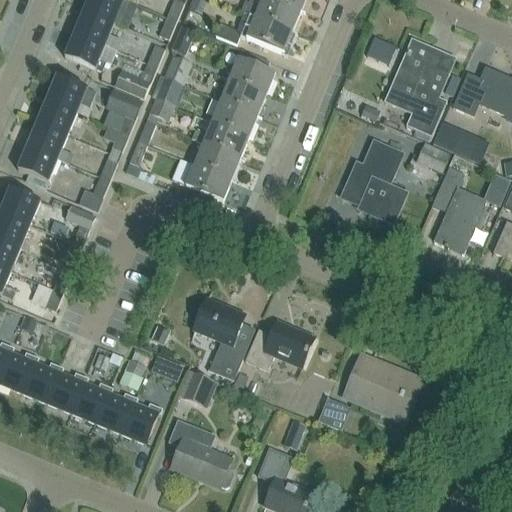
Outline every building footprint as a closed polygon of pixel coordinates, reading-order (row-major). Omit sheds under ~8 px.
[(122,0),(89,0),(84,13),(115,26),(125,4),(125,2),(122,0)] [(122,0),(125,2),(125,4),(136,8),(139,0),(122,0)] [(293,35),(302,14),(267,0),(263,0),(260,11),(245,5),(241,15),(248,18),(293,35)] [(267,0),(302,14),(307,0),(267,0)] [(173,3),(165,22),(176,26),(184,8),(173,3)] [(75,37),(105,50),(115,26),(84,13),(75,37)] [(237,34),(220,28),(215,40),(236,48),(240,39),(284,57),(293,35),(248,18),(244,28),(240,27),(237,34)] [(169,44),(176,26),(165,22),(158,40),(169,44)] [(181,31),(172,53),(174,59),(172,62),(182,66),(194,36),(181,31)] [(105,50),(75,37),(65,61),(102,76),(106,66),(111,68),(116,55),(105,50)] [(439,102),(449,77),(436,71),(442,57),(412,43),(386,105),(412,116),(406,130),(432,141),(447,105),(439,102)] [(154,50),(147,67),(158,71),(165,54),(154,50)] [(223,81),(229,84),(267,99),(276,77),(266,74),(270,65),(242,54),(233,74),(227,71),(223,81)] [(164,84),(173,87),(182,91),(191,69),(182,66),(172,62),(164,84)] [(124,74),(117,89),(146,101),(158,71),(147,67),(141,81),(124,74)] [(511,117),(511,82),(485,71),(480,83),(468,78),(453,111),(474,120),(479,108),(508,120),(510,117),(511,117)] [(49,99),(79,112),(77,117),(87,122),(92,111),(82,107),(88,92),(57,79),(49,99)] [(173,87),(164,84),(156,103),(165,107),(173,87)] [(221,106),(258,120),(267,99),(229,84),(225,95),(218,93),(214,103),(221,106)] [(136,120),(143,105),(113,92),(104,112),(125,121),(120,133),(129,137),(136,120)] [(70,134),(77,117),(79,112),(49,99),(39,121),(70,134)] [(156,103),(147,124),(156,128),(159,122),(169,126),(175,111),(165,107),(156,103)] [(258,120),(221,106),(212,127),(249,142),(258,120)] [(374,124),(378,115),(365,109),(361,118),(374,124)] [(70,134),(39,121),(28,149),(59,162),(70,167),(74,158),(62,153),(70,134)] [(148,149),(156,128),(147,124),(138,145),(148,149)] [(192,143),(203,148),(204,147),(241,163),(249,142),(212,127),(207,138),(196,133),(192,143)] [(121,156),(129,137),(120,133),(112,153),(121,156)] [(461,134),(452,156),(480,168),(490,146),(461,134)] [(139,171),(148,149),(138,145),(130,167),(139,171)] [(357,167),(342,201),(371,214),(370,218),(393,228),(407,197),(389,189),(403,158),(374,145),(363,170),(357,167)] [(241,163),(204,147),(203,148),(195,168),(232,184),(241,163)] [(416,165),(443,177),(451,158),(424,147),(416,165)] [(59,162),(28,149),(18,173),(48,186),(59,162)] [(110,184),(117,167),(107,163),(100,180),(110,184)] [(130,167),(126,177),(135,180),(141,183),(144,175),(142,172),(139,171),(130,167)] [(223,205),(232,184),(195,168),(186,190),(223,205)] [(448,175),(432,211),(446,217),(434,246),(463,258),(488,202),(461,190),(464,182),(467,177),(450,169),(448,175)] [(494,179),(489,190),(505,196),(510,185),(494,179)] [(102,203),(110,184),(100,180),(92,199),(102,203)] [(41,204),(10,192),(0,215),(31,228),(41,204)] [(67,223),(80,229),(72,246),(83,250),(90,233),(91,234),(97,220),(72,210),(67,223)] [(25,243),(31,228),(0,215),(0,242),(21,252),(28,254),(31,246),(25,243)] [(69,231),(53,225),(50,234),(65,241),(69,231)] [(511,228),(508,227),(495,256),(509,262),(510,259),(511,259),(511,228)] [(21,252),(0,242),(0,270),(11,276),(21,252)] [(74,269),(83,250),(72,246),(64,265),(74,269)] [(0,298),(2,299),(2,298),(12,303),(16,294),(5,290),(11,276),(0,270),(0,298)] [(60,276),(52,293),(62,297),(70,280),(60,276)] [(62,297),(52,293),(45,312),(55,316),(62,297)] [(207,304),(195,333),(222,345),(210,373),(208,372),(207,373),(234,384),(247,351),(233,345),(244,318),(207,304)] [(32,337),(37,325),(25,320),(20,332),(32,337)] [(314,342),(278,327),(271,341),(258,335),(245,365),(268,375),(275,359),(301,371),(314,342)] [(156,330),(151,341),(162,346),(167,335),(156,330)] [(0,379),(10,355),(13,356),(15,352),(1,347),(0,349),(0,379)] [(24,361),(13,356),(10,355),(0,379),(0,388),(22,397),(35,365),(37,366),(39,362),(26,357),(24,361)] [(99,356),(94,369),(105,374),(110,361),(99,356)] [(157,360),(151,375),(177,385),(183,370),(157,360)] [(351,388),(362,393),(357,405),(405,425),(422,385),(362,360),(351,388)] [(125,385),(142,392),(152,369),(134,362),(125,385)] [(37,367),(37,366),(35,365),(22,397),(47,407),(59,375),(62,377),(64,372),(51,367),(49,371),(37,367)] [(62,377),(59,375),(47,407),(71,417),(84,385),(87,387),(89,382),(76,377),(74,381),(62,377)] [(194,376),(191,383),(184,401),(198,407),(203,394),(209,396),(214,384),(194,376)] [(242,396),(248,380),(239,377),(233,392),(242,396)] [(96,428),(109,396),(112,397),(114,392),(100,387),(99,392),(87,387),(84,385),(71,417),(96,428)] [(112,397),(109,396),(96,428),(121,438),(134,406),(137,407),(138,403),(125,397),(123,402),(112,397)] [(341,434),(350,411),(328,402),(319,425),(341,434)] [(134,406),(121,438),(146,448),(159,417),(161,418),(163,413),(150,407),(148,412),(136,407),(137,407),(134,406)] [(231,463),(208,454),(214,439),(178,424),(169,446),(180,450),(171,472),(220,492),(220,490),(225,492),(229,490),(234,479),(232,475),(227,473),(231,463)] [(292,426),(283,448),(296,453),(305,431),(292,426)] [(269,452),(258,480),(275,487),(265,510),(269,511),(306,511),(313,497),(284,485),(294,462),(269,452)]
